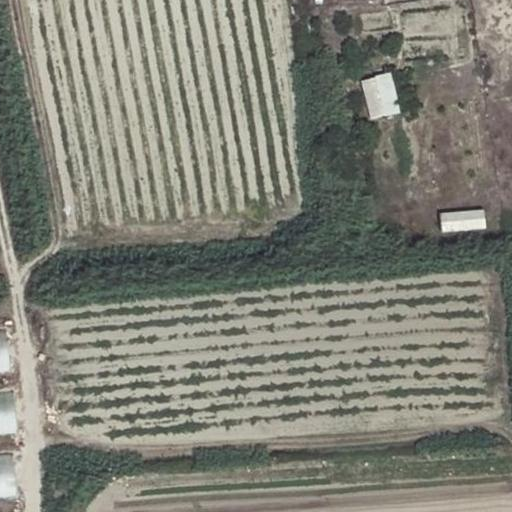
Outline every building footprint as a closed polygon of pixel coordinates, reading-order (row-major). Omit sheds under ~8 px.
[(372,117),(402,111),(393,70),(363,77),(372,117)] [(487,226),(487,209),(444,210),(444,226),(487,226)] [(7,329),(0,330),(0,375),(12,374),(7,329)] [(13,390),(0,391),(0,436),(19,434),(13,390)] [(18,454),(0,456),(0,501),(24,499),(18,454)] [(71,482),(50,483),(51,501),(72,499),(71,482)]
